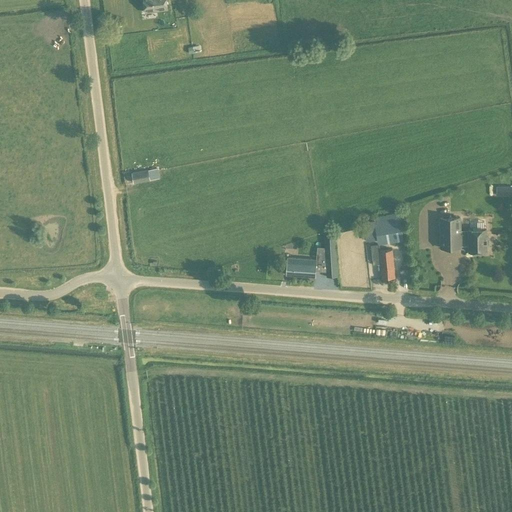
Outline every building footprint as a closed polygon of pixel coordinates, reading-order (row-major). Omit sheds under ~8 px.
[(144,0),(146,12),(167,9),(166,0),(144,0)] [(132,173),(134,183),(159,178),(158,168),(132,173)] [(376,226),(368,227),(370,240),(395,237),(396,240),(403,239),(400,219),(399,219),(398,213),(375,217),(375,221),(376,226)] [(469,251),(487,251),(486,229),(468,229),(468,232),(460,232),(460,217),(440,218),(440,248),(460,247),(460,246),(468,245),(469,251)] [(288,257),(286,275),(315,277),(315,270),(326,271),(326,277),(337,276),(335,236),(324,237),(326,260),(288,257)] [(379,244),(371,244),(373,264),(381,264),(382,278),(395,277),(392,249),(379,250),(379,244)]
